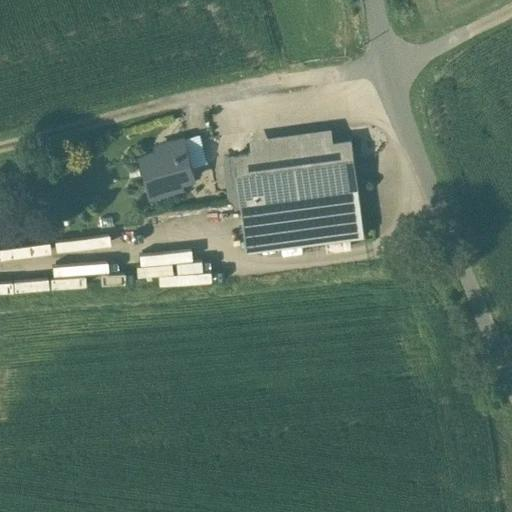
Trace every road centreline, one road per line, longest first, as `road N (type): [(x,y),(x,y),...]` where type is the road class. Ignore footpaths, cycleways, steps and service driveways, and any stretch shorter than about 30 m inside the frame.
road 1 (unclassified): [(390,60),(511,378)]
road 2 (unclassified): [(390,60),(511,9)]
